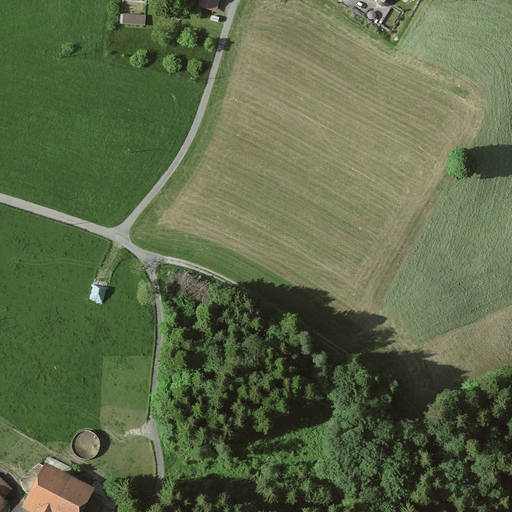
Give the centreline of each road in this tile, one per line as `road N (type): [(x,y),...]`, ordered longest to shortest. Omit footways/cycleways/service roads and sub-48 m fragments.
road 1 (track): [(160,511),(153,423),(159,314),(143,253),(253,293),(376,376),(419,415),(491,511)]
road 2 (track): [(234,0),(200,118),(119,238)]
road 3 (unclassified): [(143,253),(0,198)]
